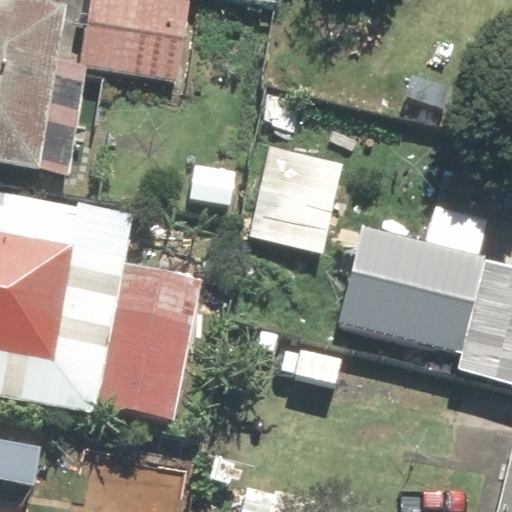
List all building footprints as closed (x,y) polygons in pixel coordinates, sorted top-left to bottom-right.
[(0,0),(0,167),(41,174),(68,10),(0,0)] [(189,3),(167,0),(95,0),(85,69),(177,83),(189,3)] [(0,237),(0,401),(99,418),(101,408),(176,421),(200,279),(125,267),(126,259),(0,237)] [(416,279),(398,348),(477,369),(496,300),(416,279)] [(191,511),(198,449),(142,442),(139,463),(103,459),(97,511),(191,511)] [(511,511),(511,470),(502,511),(511,511)] [(314,511),(317,499),(266,489),(261,511),(314,511)]
